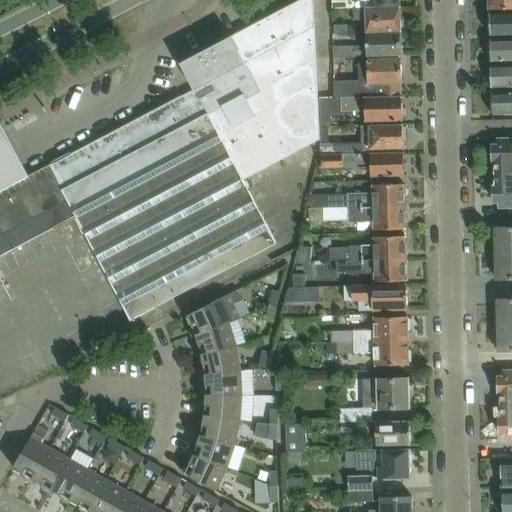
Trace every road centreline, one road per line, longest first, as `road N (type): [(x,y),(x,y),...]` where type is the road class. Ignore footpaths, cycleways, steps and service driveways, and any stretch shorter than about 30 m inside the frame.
road 1 (residential): [(453,511),(443,0)]
road 2 (unclassified): [(0,475),(29,423),(54,401),(163,398)]
road 3 (secondary): [(0,72),(141,0)]
